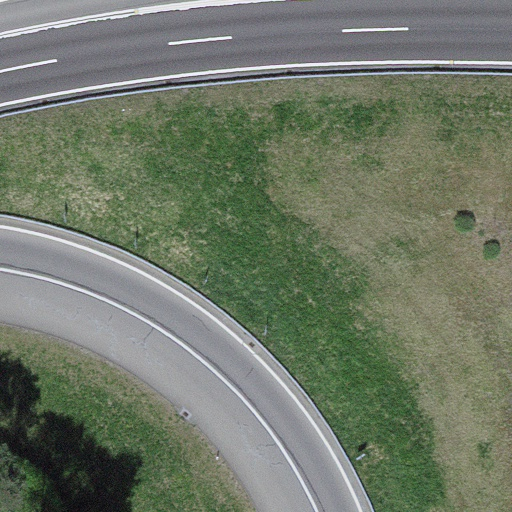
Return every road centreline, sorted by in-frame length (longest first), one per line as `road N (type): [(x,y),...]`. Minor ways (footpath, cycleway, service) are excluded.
road 1 (motorway): [(511,30),(209,38),(0,70)]
road 2 (motorway): [(0,248),(113,282),(188,324),(252,379),(305,445),(339,511)]
